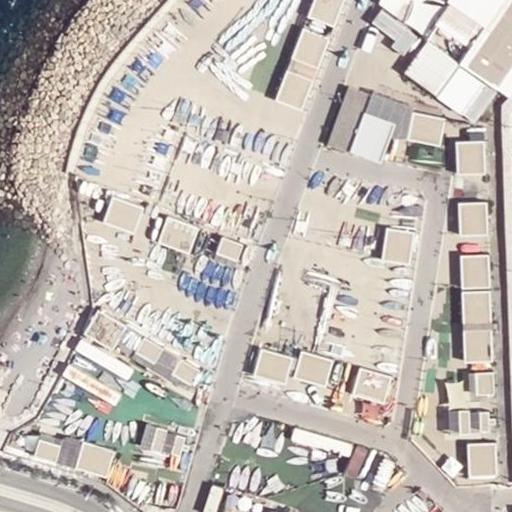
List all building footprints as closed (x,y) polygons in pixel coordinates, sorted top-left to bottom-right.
[(343,0),(316,0),(311,15),(335,24),(343,0)] [(498,85),(511,64),(511,0),(449,0),(435,23),(469,46),(460,60),(498,85)] [(330,34),(306,26),(295,56),(319,64),(330,34)] [(313,76),(289,67),(278,98),(302,106),(313,76)] [(371,94),(346,85),(328,137),(353,146),(371,94)] [(447,121),(416,111),(408,134),(439,144),(447,121)] [(393,138),(362,129),(354,152),(385,162),(393,138)] [(483,139),(457,140),(458,170),(484,169),(483,139)] [(144,204),(113,194),(105,217),(136,227),(144,204)] [(486,199),(460,200),(461,231),(487,230),(486,199)] [(198,227),(167,217),(159,241),(190,251),(198,227)] [(416,233),(391,227),(384,259),(409,264),(416,233)] [(245,244),(226,237),(220,253),(240,260),(245,244)] [(487,252),(461,252),(461,283),(488,282),(487,252)] [(491,290),(465,290),(466,321),(492,320),(491,290)] [(124,321),(94,311),(86,335),(117,345),(124,321)] [(492,325),(466,326),(467,357),(493,356),(492,325)] [(165,347),(146,336),(138,349),(156,361),(165,347)] [(294,357),(263,347),(255,371),(286,381),(294,357)] [(334,359),(303,349),(295,372),(326,382),(334,359)] [(201,370),(183,357),(175,370),(193,382),(201,370)] [(494,367),(477,369),(480,393),(497,391),(494,367)] [(394,377),(364,368),(356,391),(387,401),(394,377)] [(151,446),(179,455),(186,434),(158,425),(151,446)] [(61,442),(42,436),(37,452),(55,458),(61,442)] [(497,439),(471,440),(471,470),(498,470),(497,439)] [(113,451),(86,441),(78,461),(106,471),(113,451)]
